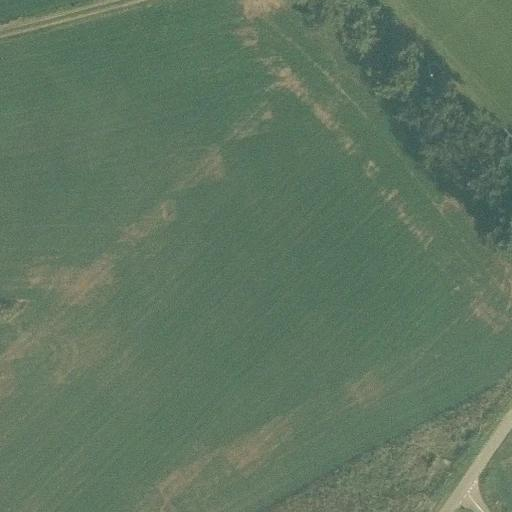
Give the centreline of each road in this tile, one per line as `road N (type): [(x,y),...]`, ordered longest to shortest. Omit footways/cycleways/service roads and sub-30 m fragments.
road 1 (unclassified): [(511,221),(438,121),(314,0)]
road 2 (unknown): [(125,0),(0,32)]
